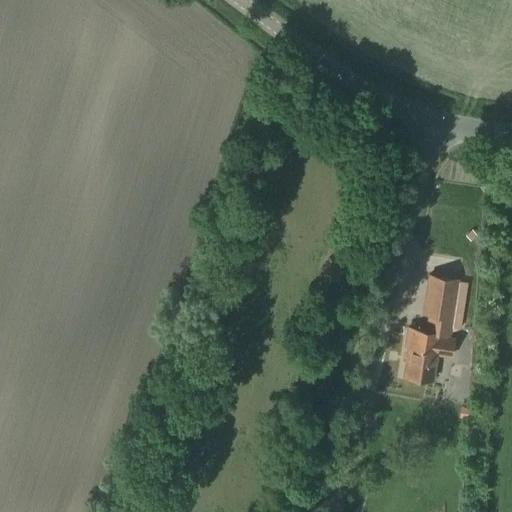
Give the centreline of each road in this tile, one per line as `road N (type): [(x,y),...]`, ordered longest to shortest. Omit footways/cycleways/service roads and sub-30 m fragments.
road 1 (unclassified): [(326,511),(433,121)]
road 2 (unclassified): [(433,121),(338,74),(238,0)]
